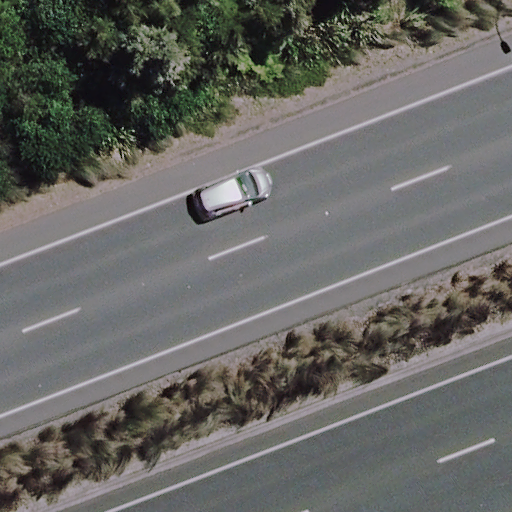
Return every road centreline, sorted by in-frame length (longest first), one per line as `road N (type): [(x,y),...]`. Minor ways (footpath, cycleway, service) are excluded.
road 1 (primary): [(0,323),(511,127)]
road 2 (primary): [(511,451),(355,511)]
